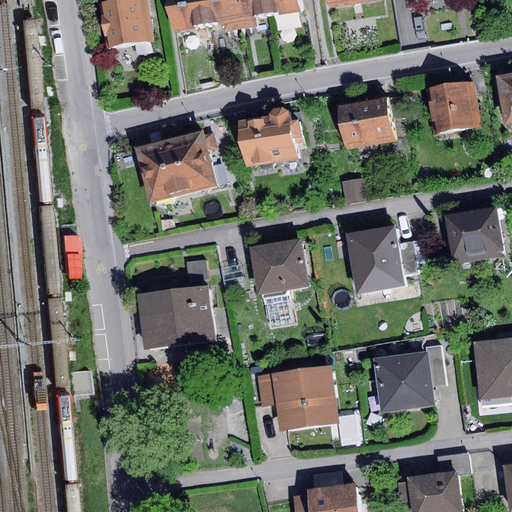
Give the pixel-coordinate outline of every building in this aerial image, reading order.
[(145,0),(115,0),(100,2),(107,49),(152,42),(145,0)] [(203,24),(199,0),(169,0),(174,29),(203,24)] [(242,31),(236,0),(199,0),(203,24),(226,22),(228,34),(242,31)] [(269,15),(266,0),(236,0),(242,31),(260,28),(258,17),(269,15)] [(266,0),(269,15),(303,10),(301,0),(266,0)] [(511,73),(494,77),(503,125),(511,123),(511,73)] [(475,83),(429,90),(435,134),(481,127),(475,83)] [(389,98),(340,106),(346,149),(396,141),(389,98)] [(268,116),(239,122),(248,165),(296,156),(293,142),(304,140),(300,119),(290,121),(288,110),(282,108),(272,108),(268,114),(268,116)] [(202,131),(135,148),(149,203),(156,201),(162,204),(170,202),(172,197),(217,186),(207,150),(216,148),(213,133),(204,135),(202,131)] [(482,173),(483,179),(502,177),(502,171),(493,166),(489,167),(482,173)] [(364,179),(343,182),(346,201),(367,198),(364,179)] [(497,207),(444,215),(452,264),(497,257),(496,251),(503,250),(499,220),(497,209),(497,207)] [(509,208),(497,209),(499,220),(511,219),(509,208)] [(394,227),(347,235),(356,294),(404,286),(403,276),(397,245),(394,227)] [(301,237),(247,246),(255,295),(262,294),(263,299),(285,295),(287,291),(309,287),(301,237)] [(428,240),(414,242),(418,270),(433,268),(428,240)] [(414,242),(397,245),(403,276),(419,274),(418,270),(414,242)] [(206,261),(187,263),(190,282),(208,280),(206,261)] [(246,289),(241,264),(221,269),(226,293),(246,289)] [(208,287),(135,297),(143,351),(216,341),(208,287)] [(285,295),(263,299),(268,329),(290,324),(285,295)] [(511,337),(473,342),(479,399),(481,399),(511,395),(511,337)] [(423,348),(424,353),(429,388),(446,385),(440,346),(423,348)] [(424,353),(373,359),(380,413),(431,406),(429,388),(424,353)] [(329,367),(272,374),(276,405),(279,431),(337,423),(329,367)] [(92,372),(72,373),(73,396),(93,395),(92,372)] [(276,405),(272,374),(257,376),(262,407),(276,405)] [(511,401),(511,395),(481,399),(482,406),(511,403),(511,401)] [(438,458),(440,473),(457,472),(470,469),(468,454),(438,458)] [(511,464),(502,466),(508,511),(509,511),(511,511),(511,464)] [(341,472),(313,476),(315,489),(343,485),(341,472)] [(406,482),(397,483),(399,503),(410,502),(410,511),(461,511),(457,472),(440,473),(405,477),(406,482)] [(358,511),(354,486),(305,494),(305,495),(294,497),(296,511),(358,511)]
